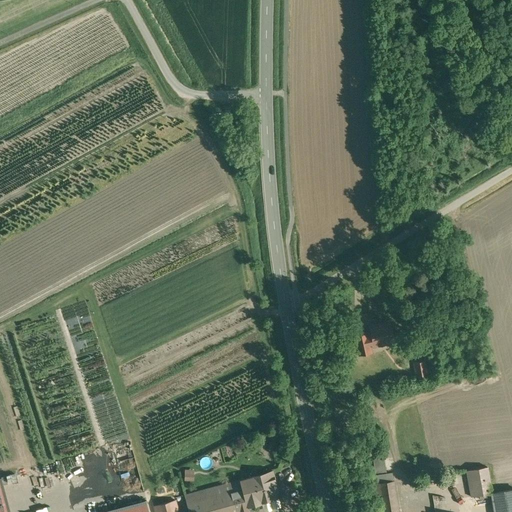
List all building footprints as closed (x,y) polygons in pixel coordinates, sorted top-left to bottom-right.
[(368,324),(369,332),(372,347),(395,342),(390,320),(368,324)] [(369,332),(354,335),(358,355),(373,352),(372,347),(369,332)] [(426,360),(413,362),(415,378),(428,376),(426,360)] [(385,471),(383,457),(373,459),(375,473),(385,471)] [(487,467),(466,471),(471,497),(492,493),(487,467)] [(193,480),(193,469),(183,469),(183,480),(193,480)] [(273,470),(239,479),(246,506),(280,497),(273,470)] [(376,474),(377,483),(392,480),(391,472),(376,474)] [(9,511),(0,478),(0,511),(9,511)] [(239,479),(183,494),(187,511),(246,511),(248,511),(246,506),(239,479)] [(377,483),(372,483),(376,511),(398,511),(394,480),(392,480),(377,483)] [(511,511),(511,489),(492,493),(494,511),(511,511)] [(148,511),(145,499),(97,511),(148,511)] [(179,511),(176,499),(152,505),(154,511),(179,511)]
